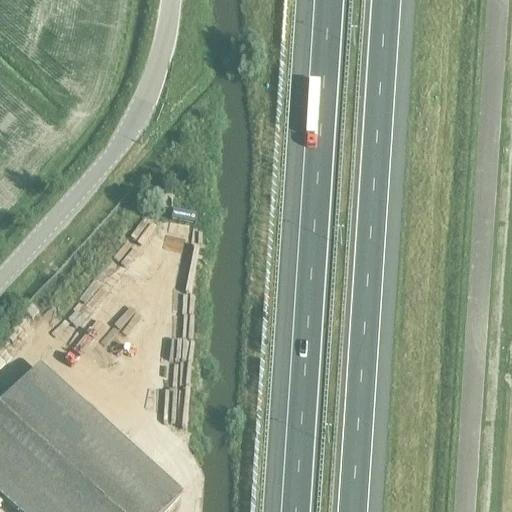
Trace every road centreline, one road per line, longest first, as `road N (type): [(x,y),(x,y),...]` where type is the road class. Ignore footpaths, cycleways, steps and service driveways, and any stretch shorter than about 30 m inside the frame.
road 1 (motorway): [(329,0),(296,511)]
road 2 (motorway): [(351,511),(384,0)]
road 3 (unclassified): [(0,279),(115,150),(145,101),(170,0)]
